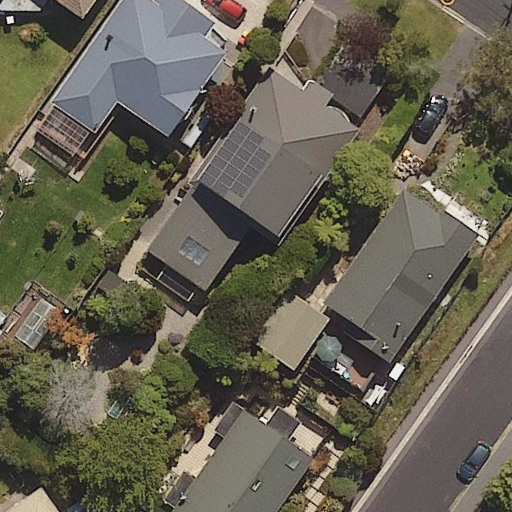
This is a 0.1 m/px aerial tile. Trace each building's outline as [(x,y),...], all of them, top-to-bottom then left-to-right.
[(0,0),(0,14),(62,8),(86,25),(103,0),(0,0)] [(161,0),(155,9),(142,0),(128,0),(38,127),(84,160),(121,108),(171,144),(230,61),(205,43),(214,30),(172,0),(161,0)] [(394,78),(348,40),(316,80),(361,118),(394,78)] [(292,84),(271,85),(149,253),(207,296),(256,229),(283,248),(363,138),(292,84)] [(433,214),(439,206),(409,186),(326,309),(351,327),(345,335),(395,369),(485,237),(450,213),(444,221),(433,214)] [(330,324),(293,300),(261,352),(298,375),(330,324)] [(285,511),(318,467),(236,408),(213,441),(226,451),(182,511),(285,511)] [(7,411),(0,419),(0,456),(17,470),(42,438),(7,411)] [(58,511),(44,492),(17,511),(2,511),(0,509),(0,511),(58,511)] [(111,511),(105,503),(92,511),(111,511)]
